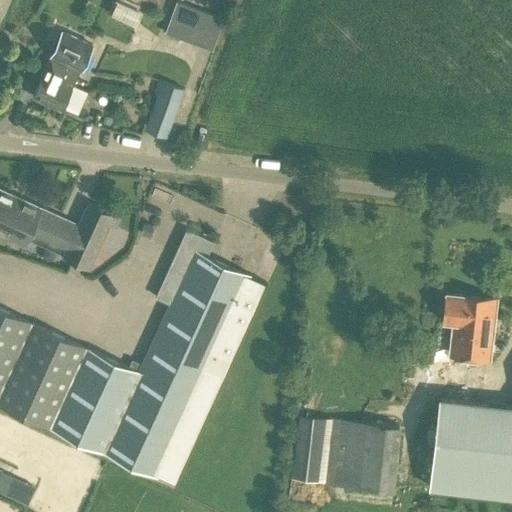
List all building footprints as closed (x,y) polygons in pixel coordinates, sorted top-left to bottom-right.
[(131,42),(147,9),(128,0),(118,0),(105,29),(131,42)] [(60,80),(73,85),(80,70),(81,71),(93,45),(62,31),(51,56),(52,56),(51,57),(66,63),(60,80)] [(62,109),(73,85),(60,80),(66,63),(51,57),(34,96),(62,109)] [(167,137),(181,100),(185,88),(159,78),(155,90),(158,91),(144,128),(167,137)] [(147,147),(147,135),(126,136),(127,147),(147,147)] [(78,225),(42,208),(42,207),(0,187),(0,231),(25,243),(28,237),(32,239),(34,234),(67,249),(64,256),(91,269),(111,226),(116,228),(121,218),(88,203),(78,225)] [(152,235),(153,224),(142,223),(141,234),(152,235)] [(0,404),(53,429),(158,478),(190,407),(214,354),(250,277),(210,258),(206,256),(213,242),(190,231),(186,229),(184,233),(180,244),(176,250),(155,296),(170,303),(142,363),(132,358),(127,368),(89,350),(0,308),(0,404)] [(490,359),(496,299),(447,293),(444,322),(453,323),(449,355),(490,359)] [(434,362),(436,335),(418,334),(416,360),(434,362)] [(511,403),(439,395),(429,488),(511,497),(511,403)] [(395,490),(402,426),(299,414),(291,478),(395,490)] [(10,479),(0,474),(3,469),(0,468),(0,484),(6,487),(4,490),(28,501),(34,488),(11,477),(10,479)]
